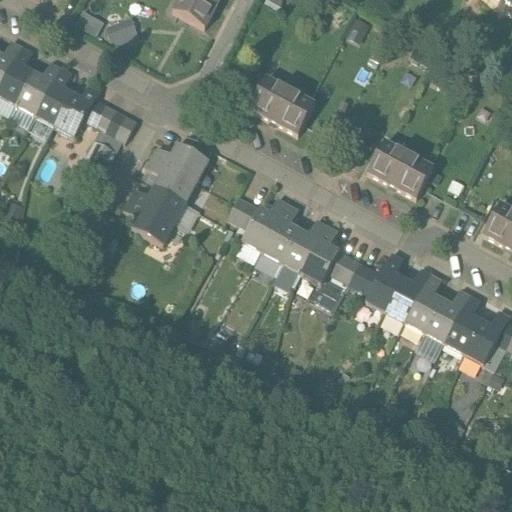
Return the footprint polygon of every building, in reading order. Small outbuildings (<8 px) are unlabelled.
[(221,0),(182,0),(173,18),(203,34),(221,0)] [(379,7),(374,16),(381,20),(386,11),(379,7)] [(79,15),(74,31),(96,39),(102,24),(79,15)] [(450,25),(435,18),(428,33),(432,35),(443,40),(450,25)] [(114,53),(138,44),(129,20),(104,30),(114,53)] [(443,40),(432,35),(429,41),(440,46),(443,40)] [(0,62),(0,93),(22,54),(11,48),(3,64),(0,62)] [(22,54),(0,93),(0,105),(15,114),(33,80),(24,75),(32,60),(22,54)] [(42,85),(33,80),(15,114),(34,124),(61,75),(50,69),(42,85)] [(61,75),(34,124),(53,135),(72,101),(63,96),(71,81),(61,75)] [(314,110),(265,84),(248,115),(297,142),(314,110)] [(72,101),(53,135),(74,145),(83,128),(95,107),(100,96),(89,90),(80,105),(72,101)] [(95,107),(83,128),(94,133),(105,112),(95,107)] [(105,112),(94,133),(104,139),(115,118),(105,112)] [(125,123),(115,118),(104,139),(114,144),(125,123)] [(125,123),(114,144),(124,150),(136,129),(125,123)] [(208,154),(187,143),(182,153),(203,165),(208,154)] [(115,158),(94,147),(88,157),(109,169),(115,158)] [(433,174),(383,147),(366,179),(416,205),(433,174)] [(176,151),(170,162),(156,154),(151,165),(196,189),(208,168),(182,153),(176,151)] [(109,169),(88,157),(83,167),(104,179),(109,169)] [(196,189),(151,165),(145,175),(159,183),(153,193),(185,210),(196,189)] [(104,179),(83,167),(77,177),(99,189),(104,179)] [(99,189),(77,177),(72,188),(93,199),(99,189)] [(185,210),(153,193),(148,204),(134,196),(128,207),(174,231),(185,210)] [(238,204),(226,225),(237,230),(248,209),(238,204)] [(247,236),(240,249),(261,259),(287,210),(277,205),(268,220),(259,215),(247,236)] [(174,231),(128,207),(122,217),(136,225),(130,236),(162,253),(174,231)] [(248,209),(237,230),(247,236),(259,215),(248,209)] [(511,216),(499,209),(482,241),(511,257),(511,216)] [(287,210),(261,259),(280,270),(298,236),(289,231),(298,216),(287,210)] [(298,236),(280,270),(300,281),(326,231),(316,226),(307,241),(298,236)] [(326,231),(300,281),(320,291),(327,279),(338,258),(329,253),(337,237),(326,231)] [(338,258),(327,279),(338,284),(349,263),(338,258)] [(368,301),(364,308),(384,319),(403,286),(394,281),(402,265),(391,259),(368,301)] [(349,263),(338,284),(347,290),(359,269),(349,263)] [(359,269),(347,290),(358,295),(369,274),(359,269)] [(369,274),(358,295),(368,301),(379,280),(369,274)] [(403,286),(384,319),(404,330),(430,280),(420,275),(411,290),(403,286)] [(430,280),(404,330),(423,340),(442,306),(433,302),(441,286),(430,280)] [(442,306),(423,340),(443,351),(469,301),(459,296),(451,311),(442,306)] [(469,301),(443,351),(462,361),(480,327),(472,323),(480,307),(469,301)] [(480,327),(462,361),(482,372),(495,349),(506,328),(509,323),(498,317),(489,332),(480,327)] [(511,331),(506,328),(495,349),(505,355),(511,342),(511,331)]
